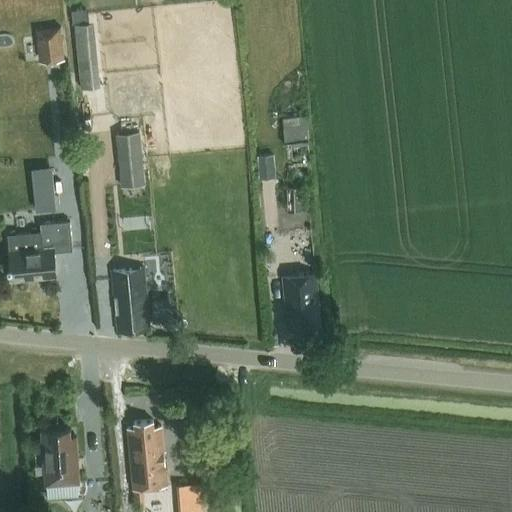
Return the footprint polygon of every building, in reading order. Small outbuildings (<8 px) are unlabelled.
[(82,87),(101,85),(94,21),(76,23),(82,87)] [(65,58),(61,26),(42,28),(46,60),(65,58)] [(307,113),(282,115),(284,140),(309,137),(307,113)] [(148,183),(143,130),(118,133),(123,185),(148,183)] [(274,153),(258,154),(260,177),(276,176),(274,153)] [(52,166),(32,168),(36,210),(56,208),(52,166)] [(301,209),(300,185),(285,186),(286,210),(301,209)] [(41,231),(8,234),(9,248),(12,278),(57,274),(55,250),(73,248),(71,218),(40,221),(41,231)] [(142,322),(148,322),(143,268),(113,270),(117,322),(118,324),(123,324),(124,330),(143,329),(142,322)] [(312,325),(320,324),(315,271),(283,274),(288,328),(293,327),(294,333),(313,331),(312,325)] [(133,490),(167,486),(161,426),(154,426),(154,421),(134,423),(135,428),(127,429),(133,490)] [(45,484),(47,484),(80,482),(77,436),(69,437),(69,428),(41,430),(45,484)] [(186,481),(191,511),(212,511),(206,477),(186,481)]
